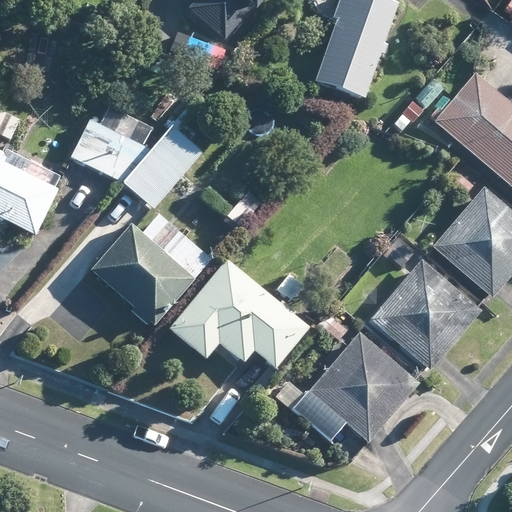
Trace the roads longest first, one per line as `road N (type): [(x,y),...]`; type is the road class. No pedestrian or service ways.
road 1 (secondary): [(0,427),(231,511)]
road 2 (residential): [(511,403),(420,511)]
